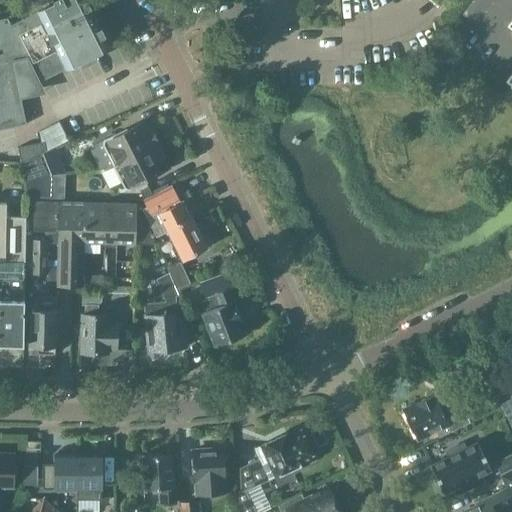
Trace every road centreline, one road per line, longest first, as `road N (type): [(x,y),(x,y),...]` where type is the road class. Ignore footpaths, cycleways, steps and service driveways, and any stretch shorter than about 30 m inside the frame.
road 1 (residential): [(328,380),(147,0)]
road 2 (residential): [(0,412),(201,412),(328,380)]
road 3 (residential): [(328,380),(511,289)]
road 4 (residential): [(394,511),(328,380)]
